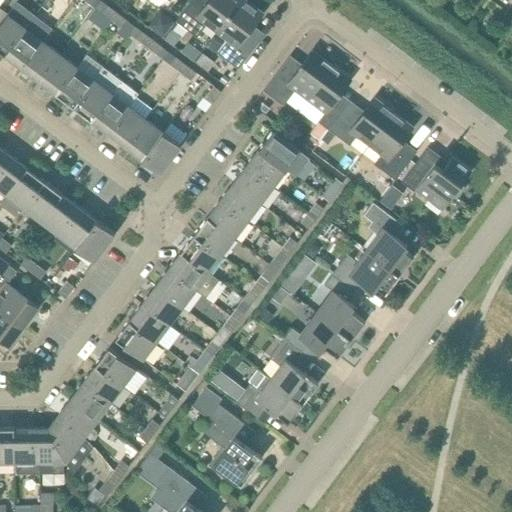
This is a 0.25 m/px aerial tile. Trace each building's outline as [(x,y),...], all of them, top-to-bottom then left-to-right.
[(100,0),(95,7),(112,20),(118,13),(100,0)] [(208,23),(218,31),(241,0),(209,0),(208,2),(205,0),(192,0),(176,21),(197,37),(208,23)] [(245,0),(241,0),(218,31),(228,38),(218,53),(239,68),(259,41),(248,33),(263,13),(245,0)] [(0,51),(5,55),(25,27),(35,14),(18,2),(18,1),(8,14),(0,24),(0,51)] [(112,20),(129,33),(135,26),(118,13),(112,20)] [(25,27),(5,55),(22,68),(43,40),(52,28),(35,14),(25,27)] [(129,33),(147,47),(152,39),(135,26),(129,33)] [(171,30),(165,39),(174,47),(181,38),(171,30)] [(152,39),(147,47),(157,54),(162,47),(152,39)] [(22,68),(39,81),(60,54),(43,40),(22,68)] [(296,89),(308,97),(332,65),(312,51),(297,72),(285,63),(264,90),(284,105),(296,89)] [(39,81),(57,94),(77,67),(60,54),(39,81)] [(171,65),(181,73),(187,65),(177,58),(171,65)] [(187,65),(181,73),(191,80),(197,73),(187,65)] [(319,122),(329,129),(345,108),(335,101),(351,80),(332,65),(308,97),(326,111),(318,121),(319,122)] [(57,94),(74,107),(94,80),(77,67),(57,94)] [(95,80),(74,107),(91,120),(112,93),(122,80),(104,67),(95,80)] [(112,93),(91,120),(109,133),(129,106),(139,92),(122,80),(112,93)] [(205,98),(213,104),(222,92),(214,86),(205,98)] [(358,135),(370,144),(394,112),(375,98),(359,119),(345,108),(329,129),(350,145),(358,135)] [(109,133),(126,146),(146,119),(129,106),(109,133)] [(394,112),(370,144),(382,153),(375,163),(396,179),(412,158),(397,148),(413,127),(394,112)] [(126,146),(143,159),(164,132),(163,131),(163,132),(146,119),(126,146)] [(319,122),(314,129),(314,137),(320,142),(329,129),(319,122)] [(273,131),(260,148),(287,169),(297,176),(310,158),(273,131)] [(164,132),(143,159),(161,172),(181,145),(164,132)] [(0,168),(11,155),(0,146),(0,168)] [(466,187),(462,184),(472,171),(453,157),(446,166),(439,161),(441,158),(428,148),(429,147),(428,146),(401,182),(415,192),(417,189),(427,197),(443,209),(453,196),(457,199),(466,187)] [(260,148),(247,166),(274,186),(286,169),(287,169),(260,148)] [(0,168),(0,189),(7,195),(28,168),(11,155),(0,168)] [(247,166),(234,183),(261,203),(274,186),(247,166)] [(7,195),(25,208),(45,181),(28,168),(7,195)] [(326,190),(322,195),(329,201),(334,195),(343,183),(335,178),(326,190)] [(25,208),(42,221),(63,194),(45,181),(25,208)] [(234,183),(220,200),(248,221),(261,203),(234,183)] [(42,221),(59,234),(80,207),(63,194),(42,221)] [(220,200),(208,217),(235,238),(248,221),(220,200)] [(379,235),(368,250),(400,275),(414,256),(404,249),(407,245),(395,236),(403,224),(387,212),(374,202),(364,214),(373,221),(368,227),(379,235)] [(316,203),(309,213),(316,218),(324,208),(316,203)] [(59,234),(77,248),(97,220),(80,207),(59,234)] [(316,218),(309,213),(301,223),(309,228),(316,218)] [(208,217),(195,234),(222,255),(235,238),(208,217)] [(97,220),(77,248),(94,261),(115,233),(97,220)] [(195,234),(182,252),(209,272),(222,255),(195,234)] [(290,237),(283,247),(290,253),(298,243),(290,237)] [(2,238),(0,240),(0,248),(6,253),(12,246),(2,238)] [(283,247),(270,264),(277,270),(290,253),(283,247)] [(345,257),(332,274),(353,290),(361,280),(373,290),(376,286),(386,293),(400,275),(368,250),(356,266),(345,257)] [(182,252),(169,269),(196,289),(207,297),(219,279),(209,272),(182,252)] [(304,252),(297,262),(310,272),(317,262),(313,259),(304,252)] [(0,287),(2,289),(0,292),(0,307),(24,326),(39,306),(28,298),(26,292),(20,291),(9,283),(18,271),(0,257),(0,287)] [(21,264),(31,272),(36,264),(26,257),(21,264)] [(36,264),(31,272),(41,279),(46,272),(36,264)] [(270,264),(257,281),(264,287),(277,270),(270,264)] [(169,269),(155,286),(183,307),(196,289),(169,269)] [(334,291),(318,313),(352,339),(366,321),(351,310),(354,305),(346,299),(353,290),(332,274),(325,284),(334,291)] [(58,292),(66,298),(75,286),(67,281),(58,292)] [(257,281),(244,299),(251,304),(264,287),(257,281)] [(279,285),(271,296),(281,303),(289,292),(279,285)] [(155,286),(142,303),(170,324),(183,307),(155,286)] [(244,299),(231,316),(238,321),(251,304),(244,299)] [(142,303),(129,321),(157,341),(170,324),(142,303)] [(24,326),(0,307),(0,338),(9,346),(24,326)] [(292,327),(284,338),(305,354),(313,344),(320,350),(324,346),(338,357),(352,339),(318,313),(301,334),(292,327)] [(231,316),(218,333),(225,339),(238,321),(231,316)] [(157,341),(129,321),(116,338),(143,359),(157,341)] [(218,333),(205,350),(212,356),(225,339),(218,333)] [(281,366),(271,378),(304,403),(319,383),(296,366),(305,354),(284,338),(270,357),(281,366)] [(109,347),(96,365),(123,385),(137,368),(109,347)] [(212,356),(205,350),(192,368),(199,373),(212,356)] [(96,365),(83,383),(110,403),(123,385),(96,365)] [(217,367),(209,378),(219,385),(227,375),(217,367)] [(304,403),(271,378),(258,368),(249,380),(251,382),(236,402),(257,417),(266,405),(289,422),(304,403)] [(186,375),(178,385),(186,391),(193,381),(186,375)] [(83,383),(70,400),(97,420),(110,403),(83,383)] [(207,387),(192,405),(207,416),(214,421),(208,429),(205,433),(214,440),(226,448),(214,464),(226,473),(242,485),(263,457),(231,433),(241,420),(225,408),(218,403),(222,398),(207,387)] [(159,412),(166,417),(179,399),(172,394),(159,412)] [(70,400),(57,418),(84,437),(97,420),(70,400)] [(57,418),(49,428),(66,461),(73,474),(93,447),(88,441),(84,438),(84,437),(57,418)] [(153,419),(146,429),(153,435),(161,424),(153,419)] [(14,428),(0,428),(0,464),(15,464),(14,428)] [(36,428),(14,428),(15,464),(15,473),(40,473),(40,461),(36,461),(36,428)] [(49,428),(36,428),(36,461),(40,461),(40,473),(64,473),(65,463),(66,461),(49,428)] [(153,435),(146,429),(138,439),(145,445),(153,435)] [(122,460),(115,470),(122,475),(130,465),(122,460)] [(203,511),(183,497),(193,484),(169,467),(159,480),(166,485),(160,493),(169,500),(166,504),(177,511),(203,511)] [(115,470),(107,480),(115,485),(122,475),(115,470)] [(67,488),(65,490),(70,493),(77,495),(79,494),(79,488),(75,485),(70,484),(67,488)] [(99,488),(91,498),(100,505),(108,495),(100,489),(99,488)] [(42,505),(41,505),(41,511),(53,511),(54,493),(41,493),(42,505)]
